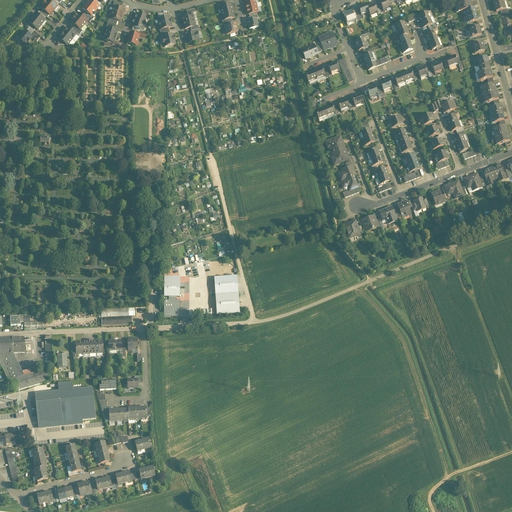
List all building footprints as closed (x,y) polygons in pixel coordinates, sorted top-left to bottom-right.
[(50,0),(49,0),(48,0),(47,2),(46,1),(44,4),(53,11),(57,6),(50,0)] [(92,1),(90,0),(89,0),(86,4),(95,11),(99,7),(97,5),(92,1)] [(253,0),(252,0),(243,2),(244,8),(246,8),(247,10),(255,8),(254,5),(255,5),(253,0)] [(387,0),(383,0),(379,2),(381,6),(382,10),(383,10),(390,7),(389,4),(387,0)] [(469,1),(457,5),(460,12),(466,11),(472,9),(469,1)] [(504,3),(495,5),(497,12),(501,11),(506,10),(505,10),(507,9),(508,9),(506,2),(504,3)] [(53,11),(44,4),(42,6),(43,7),(41,9),(42,10),(49,15),(50,16),(53,11)] [(95,11),(86,4),(82,9),(89,14),(92,16),(95,11)] [(227,5),(220,6),(220,7),(222,14),(233,11),(231,4),(227,5)] [(365,4),(358,7),(360,13),(361,15),(368,12),(366,7),(365,4)] [(374,4),(366,7),(368,12),(370,16),(377,13),(375,8),(374,4)] [(122,9),(114,7),(112,13),(123,16),(124,13),(123,13),(124,10),(122,9)] [(472,9),(466,11),(467,17),(475,15),(474,9),(472,9)] [(49,15),(42,10),(40,13),(46,17),(47,18),(49,15)] [(233,11),(222,14),(223,21),(224,21),(231,19),(234,18),(233,11)] [(40,13),(39,12),(37,14),(44,20),(46,17),(40,13)] [(353,12),(347,14),(347,15),(346,15),(344,16),(344,15),(344,16),(347,23),(355,20),(356,20),(354,17),(353,12)] [(83,17),(78,13),(77,15),(76,15),(74,18),(84,26),(88,21),(83,17)] [(123,16),(112,13),(111,19),(110,19),(118,21),(121,22),(121,19),(122,19),(123,16)] [(192,13),(182,16),(183,23),(194,20),(192,13)] [(426,13),(418,17),(420,23),(429,19),(426,13)] [(37,14),(36,14),(32,18),(41,25),(45,21),(44,20),(37,14)] [(87,16),(85,14),(83,17),(88,21),(90,23),(92,20),(87,16)] [(143,15),(139,14),(139,15),(137,14),(135,20),(145,23),(146,20),(147,21),(147,20),(148,17),(143,15)] [(475,15),(467,17),(469,23),(472,22),(477,21),(475,15)] [(503,29),(511,26),(511,25),(511,21),(511,20),(511,16),(501,19),(503,29)] [(159,20),(158,20),(160,30),(168,28),(172,27),(170,17),(166,18),(159,20)] [(41,25),(32,18),(29,23),(36,29),(37,30),(41,25)] [(84,26),(74,18),(72,20),(73,21),(71,23),(75,26),(80,30),(81,30),(84,26)] [(249,21),(248,22),(249,30),(258,28),(258,26),(259,25),(257,23),(256,20),(256,19),(249,21)] [(429,19),(420,23),(423,29),(428,27),(431,25),(429,19)] [(135,20),(134,20),(132,28),(133,28),(140,30),(143,31),(143,30),(143,27),(145,28),(145,27),(146,24),(145,23),(135,20)] [(194,20),(183,23),(185,30),(195,27),(194,20)] [(404,22),(392,27),(394,34),(399,32),(406,29),(404,22)] [(36,29),(29,23),(27,26),(34,32),(36,29)] [(227,26),(225,27),(227,35),(237,33),(235,24),(227,26)] [(511,26),(503,29),(507,40),(511,38),(511,26)] [(72,31),(67,27),(63,33),(72,40),(76,36),(77,35),(72,31)] [(474,28),(470,29),(470,30),(472,37),(472,38),(481,36),(479,27),(474,28)] [(115,31),(107,28),(107,29),(105,35),(116,38),(117,35),(118,32),(115,31)] [(80,34),(73,29),(72,31),(77,35),(76,36),(78,37),(80,34)] [(406,29),(399,32),(401,38),(407,36),(409,35),(406,29)] [(30,36),(25,31),(18,39),(26,46),(28,43),(29,43),(28,42),(30,41),(30,40),(32,39),(32,38),(30,36)] [(430,32),(425,34),(428,43),(436,40),(433,32),(433,31),(430,32)] [(34,32),(30,36),(32,38),(32,39),(36,43),(41,37),(34,32)] [(72,40),(63,33),(58,39),(59,39),(67,46),(68,46),(72,40)] [(332,33),(330,34),(330,33),(326,35),(321,37),(323,42),(320,43),(323,52),(332,48),(335,47),(338,46),(332,33)] [(137,36),(130,34),(127,43),(136,46),(139,36),(137,36)] [(192,34),(186,36),(188,44),(196,42),(196,41),(199,41),(197,34),(195,34),(192,34)] [(116,38),(105,35),(104,40),(105,41),(107,42),(113,44),(114,44),(115,41),(116,38)] [(170,35),(163,37),(163,40),(163,41),(164,44),(165,47),(175,45),(175,41),(174,38),(173,35),(170,35)] [(407,36),(401,38),(399,39),(402,45),(409,42),(407,36)] [(361,40),(355,42),(358,51),(363,49),(363,48),(367,46),(364,38),(361,40)] [(439,48),(436,40),(428,43),(432,51),(436,49),(439,48)] [(409,42),(402,45),(405,53),(413,50),(409,42)] [(478,44),(475,46),(477,54),(486,52),(483,43),(478,44)] [(314,46),(302,51),(306,60),(317,55),(317,54),(314,47),(314,46)] [(370,54),(366,56),(363,57),(366,66),(375,62),(376,61),(373,53),(370,54)] [(455,56),(445,60),(448,67),(458,64),(456,60),(455,56)] [(481,59),(478,60),(480,66),(489,64),(487,58),(481,59)] [(375,62),(366,66),(368,71),(377,68),(377,67),(375,62)] [(440,62),(431,66),(433,70),(434,74),(435,74),(443,70),(440,62)] [(336,63),(327,66),(329,70),(331,73),(339,70),(336,63)] [(489,64),(480,66),(482,73),(491,70),(489,64)] [(424,66),(416,69),(420,78),(427,75),(428,75),(427,72),(424,66)] [(322,68),(313,72),(316,79),(324,76),(325,76),(324,74),(322,68)] [(482,73),(479,74),(481,81),(487,80),(493,78),(491,70),(482,73)] [(411,71),(402,75),(405,82),(413,79),(414,79),(413,76),(411,71)] [(313,72),(305,75),(308,83),(316,79),(313,72)] [(402,75),(394,78),(395,82),(397,86),(397,85),(405,82),(402,75)] [(391,88),(388,80),(380,84),(381,87),(383,91),(391,88)] [(489,86),(482,88),(484,96),(497,92),(495,85),(494,85),(489,86)] [(374,86),(366,89),(369,98),(377,94),(375,89),(374,86)] [(497,92),(484,96),(487,103),(493,101),(499,100),(497,92)] [(360,95),(351,98),(353,102),(354,105),(363,102),(360,95)] [(346,100),(337,104),(339,107),(341,113),(341,114),(342,114),(341,111),(348,108),(349,108),(347,104),(346,100)] [(443,105),(442,106),(445,113),(456,109),(454,101),(443,105)] [(435,103),(432,104),(433,105),(430,106),(433,113),(436,112),(436,111),(438,110),(438,109),(435,103)] [(332,106),(323,109),(327,118),(335,114),(334,113),(335,113),(334,111),(332,106)] [(493,108),(492,108),(494,115),(502,113),(500,106),(493,108)] [(323,109),(315,112),(318,121),(322,120),(323,122),(328,120),(327,118),(323,109)] [(502,113),(494,115),(496,123),(499,122),(504,121),(502,113)] [(431,114),(422,117),(425,125),(434,122),(431,114)] [(451,117),(447,119),(449,126),(458,122),(455,116),(451,117)] [(399,117),(391,120),(394,128),(402,125),(399,117)] [(458,122),(449,126),(452,132),(456,131),(460,129),(463,128),(461,121),(458,122)] [(501,128),(494,130),(498,145),(505,143),(510,142),(506,127),(506,126),(501,128)] [(436,127),(428,131),(430,137),(432,137),(439,134),(436,127)] [(370,129),(361,133),(364,139),(372,136),(370,129)] [(404,130),(396,133),(398,140),(407,137),(404,130)] [(46,136),(43,136),(43,138),(43,139),(41,139),(41,138),(41,139),(40,139),(40,144),(41,144),(43,144),(43,145),(43,146),(46,146),(46,145),(46,144),(49,144),(49,145),(49,144),(50,143),(51,143),(50,142),(50,141),(51,140),(50,140),(49,139),(49,138),(49,139),(46,139),(46,138),(46,136)] [(372,136),(364,139),(366,146),(375,143),(372,136)] [(459,138),(455,140),(457,146),(466,143),(463,137),(463,136),(459,138)] [(407,137),(398,140),(401,146),(409,143),(407,137)] [(340,138),(326,143),(328,148),(332,147),(334,152),(344,148),(340,138)] [(437,141),(433,143),(435,149),(444,146),(441,139),(437,141)] [(409,143),(401,146),(403,153),(412,150),(409,143)] [(466,143),(457,146),(460,154),(469,150),(466,143)] [(334,152),(333,153),(335,158),(332,159),(334,166),(349,160),(344,148),(334,152)] [(378,150),(369,153),(372,160),(380,157),(378,150)] [(446,152),(436,155),(439,163),(444,161),(447,160),(449,159),(446,152)] [(407,158),(406,159),(408,166),(417,163),(414,155),(412,156),(407,158)] [(380,157),(372,160),(369,161),(368,162),(369,164),(370,164),(373,163),(374,166),(383,163),(380,157)] [(417,163),(408,166),(411,173),(414,172),(417,170),(419,169),(417,163)] [(501,166),(492,169),(496,179),(499,177),(501,182),(506,180),(501,166)] [(352,167),(342,171),(344,175),(340,176),(342,181),(355,176),(352,167)] [(385,169),(376,172),(377,173),(374,174),(376,180),(379,179),(387,175),(385,169)] [(492,169),(484,172),(489,186),(495,184),(493,180),(496,179),(492,169)] [(387,175),(379,179),(381,185),(385,184),(389,182),(390,182),(387,175)] [(477,175),(464,180),(469,193),(482,188),(477,175)] [(342,181),(341,182),(343,187),(348,185),(350,191),(352,190),(355,189),(358,188),(359,187),(355,176),(342,181)] [(459,182),(445,187),(448,194),(448,195),(455,193),(458,199),(464,196),(461,189),(459,182)] [(440,191),(437,193),(437,194),(431,196),(434,204),(437,203),(438,205),(445,203),(442,196),(440,191)] [(423,200),(422,198),(413,202),(414,204),(416,211),(417,213),(426,209),(425,207),(423,200)] [(407,203),(406,202),(400,205),(397,206),(400,213),(398,214),(399,216),(401,215),(402,219),(403,219),(407,218),(407,217),(411,215),(409,209),(407,203)] [(391,208),(379,213),(382,220),(388,218),(388,220),(386,221),(388,225),(397,222),(391,208)] [(374,217),(362,221),(366,230),(371,228),(372,230),(374,229),(378,228),(376,221),(374,217)] [(355,222),(344,226),(349,239),(360,235),(357,228),(355,222)] [(216,243),(219,257),(225,256),(223,247),(221,248),(219,242),(216,243)] [(214,278),(215,296),(238,294),(237,277),(214,278)] [(169,298),(176,298),(205,298),(205,293),(206,293),(206,288),(205,288),(205,282),(185,281),(185,282),(185,288),(169,288),(164,288),(164,298),(169,298)] [(215,296),(217,316),(240,314),(238,294),(215,296)] [(176,298),(169,298),(169,301),(164,301),(164,317),(180,317),(180,301),(176,301),(176,298)] [(135,308),(101,310),(102,326),(129,325),(129,317),(135,317),(135,308)] [(10,317),(11,326),(21,326),(20,317),(10,317)] [(24,337),(0,338),(0,352),(0,354),(13,354),(25,353),(24,337)] [(121,340),(108,341),(109,351),(122,351),(121,340)] [(137,340),(127,340),(128,351),(132,351),(132,350),(138,349),(137,340)] [(24,376),(13,354),(0,354),(1,357),(0,357),(0,364),(8,380),(10,384),(14,392),(47,383),(47,369),(24,376)] [(66,355),(58,355),(58,365),(67,365),(66,355)] [(134,380),(127,380),(128,389),(138,388),(137,383),(137,380),(134,380)] [(115,381),(101,382),(102,386),(100,386),(100,391),(116,390),(116,383),(115,381)] [(45,424),(46,428),(83,424),(82,420),(95,419),(95,418),(92,389),(73,391),(72,383),(58,384),(59,392),(35,395),(36,404),(39,404),(41,424),(45,424)] [(39,404),(36,404),(39,428),(46,428),(45,424),(41,424),(39,404)] [(115,411),(107,411),(107,412),(102,412),(103,416),(106,416),(107,417),(109,417),(109,422),(116,422),(115,411)] [(5,438),(0,438),(0,447),(6,447),(6,444),(12,444),(11,435),(5,435),(5,438)] [(149,440),(142,441),(144,450),(151,449),(149,440)] [(142,441),(135,443),(137,452),(144,450),(142,441)] [(105,442),(95,444),(95,445),(96,445),(97,451),(106,449),(105,442)] [(75,445),(66,448),(67,454),(76,452),(75,445)] [(42,449),(31,452),(30,452),(29,453),(30,458),(33,457),(44,455),(42,449)] [(106,449),(97,451),(99,458),(108,455),(106,449)] [(76,452),(67,454),(68,455),(65,456),(66,461),(69,461),(69,460),(78,458),(76,452)] [(44,455),(33,457),(35,463),(45,461),(44,455)] [(108,455),(99,458),(100,464),(100,465),(110,462),(109,462),(108,455)] [(78,458),(69,460),(69,461),(71,467),(79,465),(78,458)] [(45,461),(35,463),(36,469),(45,467),(47,467),(45,461)] [(79,465),(71,467),(72,473),(81,471),(79,465)] [(45,467),(36,469),(34,470),(36,476),(46,473),(45,467)] [(153,468),(146,470),(148,479),(155,477),(153,468)] [(146,470),(139,471),(139,473),(140,479),(141,481),(148,479),(146,470)] [(46,473),(36,476),(37,482),(48,480),(46,473)] [(130,473),(122,475),(125,484),(132,482),(132,481),(130,475),(130,473)] [(122,475),(115,476),(116,479),(117,485),(117,486),(125,484),(122,475)] [(110,479),(102,480),(105,489),(112,488),(111,486),(110,480),(110,479)] [(102,480),(95,482),(95,483),(97,489),(97,491),(105,489),(102,480)] [(89,483),(83,484),(86,495),(92,493),(91,490),(90,485),(89,483)] [(83,484),(77,486),(78,488),(79,494),(80,496),(86,495),(83,484)] [(72,488),(64,490),(67,499),(74,497),(73,495),(72,489),(72,488)] [(64,490),(57,492),(57,493),(59,501),(67,499),(64,490)] [(51,492),(44,494),(46,503),(53,501),(52,495),(51,492)] [(44,494),(37,496),(37,498),(39,504),(39,505),(46,503),(44,494)]
